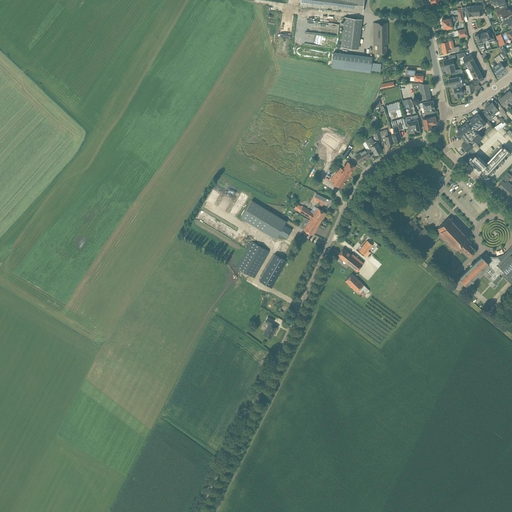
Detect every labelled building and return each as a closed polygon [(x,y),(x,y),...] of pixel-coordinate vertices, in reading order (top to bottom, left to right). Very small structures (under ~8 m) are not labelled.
[(300,0),(300,5),(363,12),(363,0),(300,0)] [(492,0),(494,5),(494,6),(495,7),(496,8),(500,6),(500,9),(504,7),(506,6),(505,4),(506,4),(504,0),(492,0)] [(500,9),(499,9),(496,11),(498,17),(502,15),(503,18),(504,20),(507,19),(511,17),(510,15),(511,14),(511,12),(510,8),(505,10),(504,7),(500,9)] [(446,28),(447,29),(452,28),(451,22),(459,20),(459,22),(464,21),(461,9),(456,10),(458,16),(454,17),(451,17),(451,18),(450,18),(444,19),(443,19),(442,19),(442,20),(443,28),(446,28)] [(362,19),(344,17),(341,43),(341,47),(358,49),(359,37),(362,19)] [(507,19),(504,20),(502,21),(504,25),(507,24),(509,28),(511,26),(511,20),(511,17),(507,19)] [(373,46),(377,45),(377,53),(386,53),(386,45),(388,45),(388,22),(373,22),(373,46)] [(485,32),(488,40),(489,42),(494,40),(492,34),(490,30),(485,32)] [(475,35),(478,46),(484,44),(483,42),(480,34),(480,33),(475,35)] [(501,34),(496,36),(500,46),(505,44),(501,34)] [(452,40),(445,41),(441,42),(443,53),(450,51),(455,50),(456,51),(460,51),(458,46),(453,47),(452,40)] [(333,52),(331,68),(370,72),(372,57),(333,52)] [(465,64),(474,59),(471,54),(463,58),(465,64)] [(449,59),(443,60),(445,66),(454,64),(453,58),(455,58),(455,55),(449,56),(449,59)] [(502,59),(499,55),(493,59),(498,64),(492,68),(497,74),(502,71),(501,70),(505,68),(499,61),(502,59)] [(468,68),(476,64),(473,60),(474,59),(465,64),(468,68)] [(454,64),(445,66),(446,72),(452,71),(452,74),(458,73),(458,70),(455,70),(454,64)] [(470,73),(478,69),(476,64),(468,68),(470,73)] [(410,80),(422,81),(423,74),(415,73),(415,70),(407,69),(406,75),(409,75),(409,76),(410,76),(410,80)] [(473,78),(481,74),(478,69),(470,73),(473,78)] [(484,79),(481,74),(473,78),(476,83),(484,79)] [(458,76),(448,78),(450,85),(456,84),(456,87),(462,85),(462,82),(459,83),(458,76)] [(420,88),(422,100),(430,98),(428,88),(427,84),(412,83),(413,89),(420,88)] [(474,92),(472,84),(466,85),(466,89),(462,90),(462,87),(453,88),(455,95),(456,98),(460,97),(460,95),(468,94),(468,93),(474,92)] [(506,103),(509,101),(504,95),(499,99),(503,105),(504,105),(506,109),(509,107),(506,103)] [(491,109),(494,113),(498,110),(501,114),(505,111),(498,102),(494,105),(492,102),(490,103),(489,102),(487,103),(491,108),(491,109)] [(491,108),(487,103),(485,105),(487,106),(484,108),(485,109),(483,111),(490,120),(496,115),(494,113),(491,109),(491,108)] [(465,141),(462,144),(467,150),(473,145),(472,144),(476,141),(477,142),(482,137),(481,136),(477,131),(475,130),(485,122),(478,113),(470,119),(471,121),(468,123),(467,122),(459,128),(460,129),(457,131),(461,137),(462,136),(465,141)] [(417,115),(411,116),(411,118),(414,131),(419,130),(417,120),(418,119),(417,115)] [(411,116),(406,117),(406,119),(407,121),(407,123),(409,132),(414,131),(412,120),(411,118),(411,116)] [(485,116),(483,117),(489,126),(490,125),(490,126),(483,133),(484,134),(481,136),(482,137),(493,127),(485,116)] [(394,134),(391,135),(394,143),(394,142),(394,143),(398,142),(398,141),(400,141),(399,137),(401,137),(398,129),(399,128),(400,129),(406,127),(403,118),(391,122),(393,127),(392,128),(394,134)] [(501,123),(494,126),(496,129),(505,124),(501,118),(499,119),(501,123)] [(394,143),(391,135),(388,136),(386,129),(380,131),(382,138),(385,137),(387,145),(394,143)] [(330,136),(325,143),(334,149),(338,142),(330,136)] [(373,150),(375,155),(382,151),(379,146),(380,146),(378,143),(377,143),(376,141),(374,142),(371,137),(365,141),(371,151),(373,150)] [(472,158),(469,161),(472,164),(475,167),(476,167),(479,170),(480,169),(482,172),(481,173),(483,174),(486,178),(487,177),(487,178),(490,174),(495,168),(495,169),(499,165),(504,159),(508,155),(507,155),(510,152),(504,146),(486,165),(476,156),(477,155),(476,153),(471,157),(472,158)] [(352,150),(347,147),(341,155),(346,158),(352,150)] [(371,156),(368,152),(366,149),(355,155),(359,163),(371,156)] [(355,166),(351,163),(348,161),(343,169),(339,167),(330,181),(341,189),(350,176),(349,175),(355,166)] [(498,186),(503,190),(510,183),(507,181),(511,176),(508,172),(501,179),(503,181),(498,186)] [(511,185),(510,183),(503,190),(508,195),(511,190),(511,188),(511,187),(511,185)] [(291,187),(288,193),(295,197),(298,191),(291,187)] [(286,221),(252,200),(241,217),(276,238),(279,233),(284,225),(286,221)] [(321,220),(326,213),(317,207),(314,213),(303,206),(300,211),(311,218),(313,215),(321,220)] [(202,214),(200,218),(218,227),(220,223),(202,214)] [(303,229),(312,235),(321,220),(313,215),(311,218),(303,229)] [(415,217),(412,220),(402,229),(406,233),(407,232),(408,234),(412,230),(415,232),(421,238),(428,232),(425,228),(421,231),(417,227),(418,227),(414,223),(417,220),(415,217)] [(461,225),(457,222),(456,223),(452,218),(450,219),(449,217),(445,221),(441,224),(438,228),(439,229),(438,231),(443,236),(442,237),(445,240),(446,239),(449,242),(448,243),(451,247),(452,246),(455,249),(455,250),(457,248),(461,251),(463,249),(465,252),(465,253),(466,252),(469,255),(472,256),(473,256),(472,255),(474,253),(475,254),(475,253),(475,250),(475,249),(472,246),(471,246),(469,243),(471,241),(467,238),(470,236),(466,233),(467,232),(464,228),(463,229),(460,226),(461,225)] [(284,225),(279,233),(287,238),(292,230),(284,225)] [(252,241),(237,267),(254,277),(269,251),(252,241)] [(364,255),(373,245),(367,241),(359,250),(364,255)] [(343,248),(338,255),(347,262),(357,271),(364,263),(352,253),(351,255),(343,248)] [(459,277),(466,285),(471,280),(472,281),(473,281),(473,280),(473,279),(488,265),(494,272),(489,278),(491,281),(489,283),(493,287),(501,278),(499,275),(500,274),(502,275),(501,275),(504,278),(504,277),(511,284),(511,248),(502,259),(501,260),(499,257),(498,257),(496,257),(494,257),(493,257),(491,257),(489,257),(487,255),(486,257),(484,259),(481,256),(459,277)] [(287,261),(275,254),(259,280),(272,287),(287,261)] [(351,275),(345,280),(357,292),(364,285),(352,274),(351,275)] [(336,290),(328,298),(345,315),(353,307),(350,304),(347,301),(336,290)] [(274,321),(269,318),(268,317),(266,320),(270,323),(263,335),(270,339),(278,327),(272,323),(274,321)]
